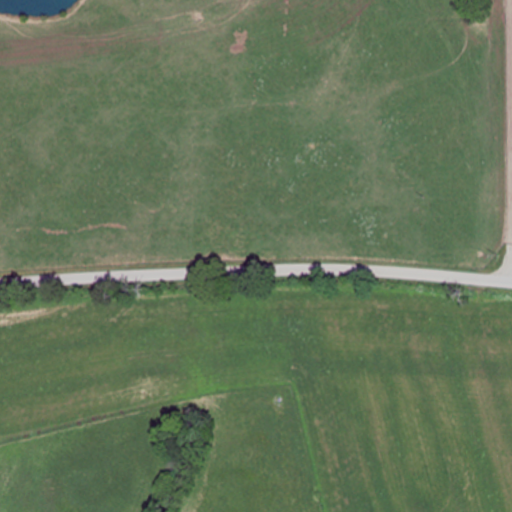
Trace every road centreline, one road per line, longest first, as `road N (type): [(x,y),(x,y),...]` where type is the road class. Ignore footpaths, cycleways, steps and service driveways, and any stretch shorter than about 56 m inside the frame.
road 1 (residential): [(459,276),(458,160),(442,144),(0,94)]
road 2 (residential): [(0,282),(287,269),(511,281)]
road 3 (residential): [(456,0),(458,160)]
